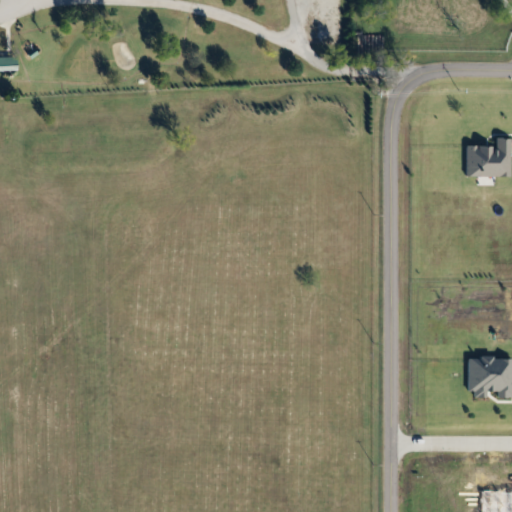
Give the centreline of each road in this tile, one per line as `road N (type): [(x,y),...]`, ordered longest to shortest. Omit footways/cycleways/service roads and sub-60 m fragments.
road 1 (residential): [(386,511),(397,99),(423,80),(511,74)]
road 2 (residential): [(511,442),(386,442)]
